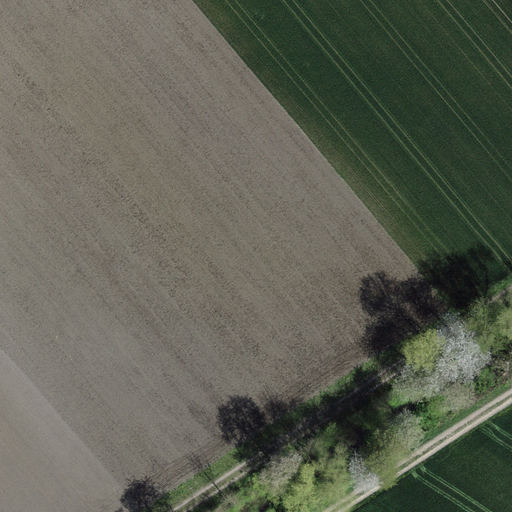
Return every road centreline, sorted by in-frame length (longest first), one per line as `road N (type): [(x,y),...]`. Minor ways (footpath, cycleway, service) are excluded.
road 1 (track): [(511,285),(170,511)]
road 2 (track): [(351,511),(511,405)]
